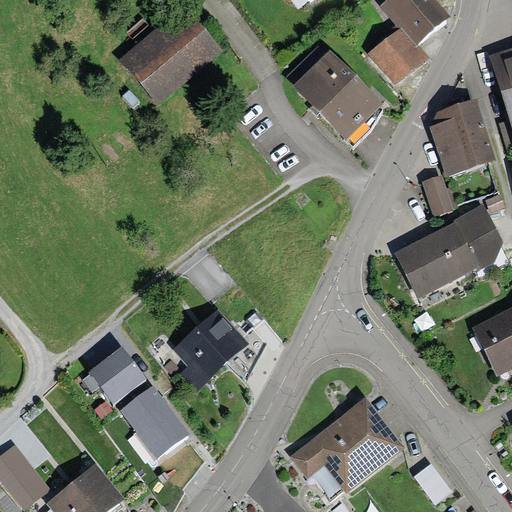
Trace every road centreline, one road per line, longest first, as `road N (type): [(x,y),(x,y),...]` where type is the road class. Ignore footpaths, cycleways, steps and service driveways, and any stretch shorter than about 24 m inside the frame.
road 1 (track): [(30,382),(47,382),(248,213),(328,159)]
road 2 (residential): [(472,0),(441,85),(324,299)]
road 3 (residential): [(324,299),(350,312),(505,511)]
road 4 (residential): [(324,299),(251,444),(200,511)]
